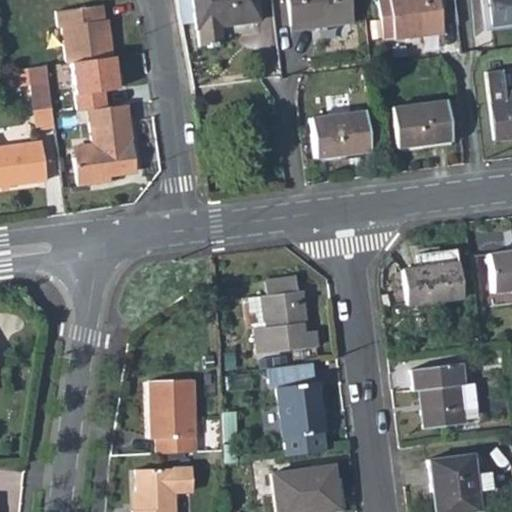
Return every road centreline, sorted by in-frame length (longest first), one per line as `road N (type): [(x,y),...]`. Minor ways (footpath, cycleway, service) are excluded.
road 1 (residential): [(345,209),(383,511)]
road 2 (residential): [(106,239),(61,511)]
road 3 (residential): [(178,228),(147,0)]
road 4 (residential): [(178,228),(345,209)]
road 5 (residential): [(345,209),(511,188)]
